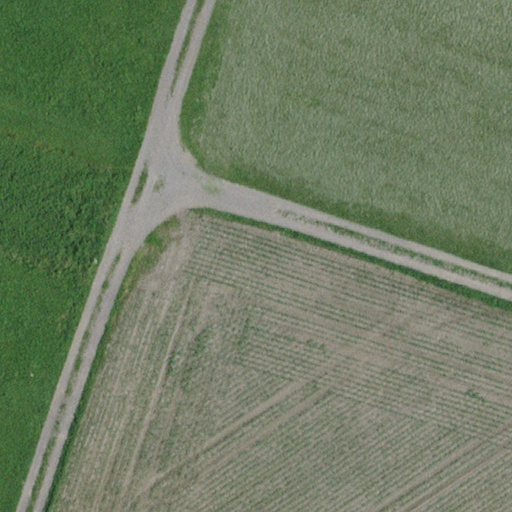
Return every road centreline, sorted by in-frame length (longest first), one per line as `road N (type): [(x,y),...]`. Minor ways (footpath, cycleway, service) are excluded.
road 1 (track): [(40,511),(212,0)]
road 2 (track): [(156,171),(511,280)]
